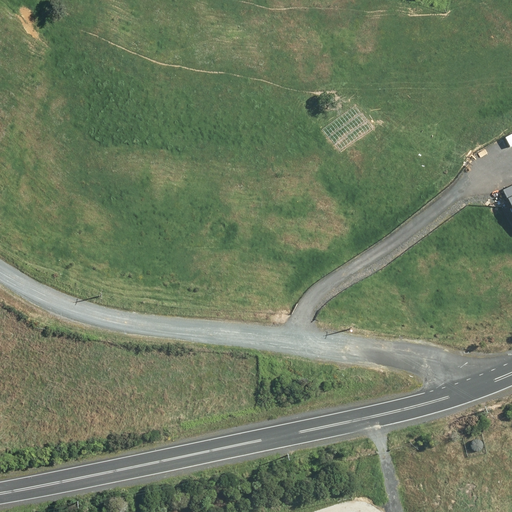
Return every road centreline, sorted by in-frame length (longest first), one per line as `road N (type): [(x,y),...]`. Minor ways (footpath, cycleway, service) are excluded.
road 1 (unclassified): [(0,271),(61,303),(125,322),(422,359),(460,373),(471,390)]
road 2 (tertiary): [(0,493),(471,390)]
